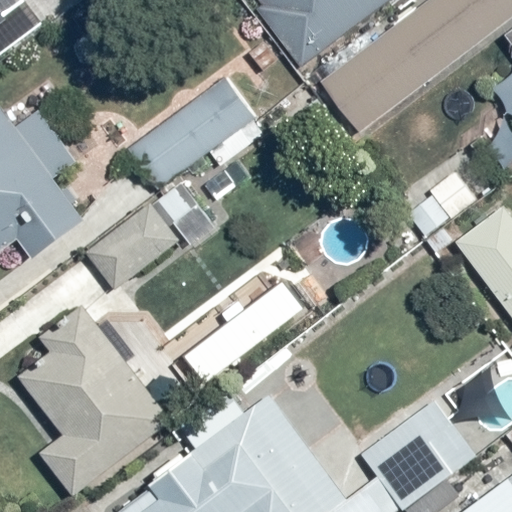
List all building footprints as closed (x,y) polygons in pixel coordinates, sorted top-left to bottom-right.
[(0,0),(0,55),(12,47),(0,28),(0,20),(13,11),(4,0),(0,0)] [(264,0),(259,4),(305,62),(385,0),(264,0)] [(474,43),(440,0),(414,0),(320,72),(363,128),(474,43)] [(511,27),(508,30),(511,35),(511,71),(502,79),(511,93),(511,27)] [(172,180),(213,152),(224,168),(266,139),(256,123),(263,118),(239,84),(148,145),(172,180)] [(84,222),(1,105),(0,104),(0,253),(25,236),(38,254),(84,222)] [(465,146),(399,190),(439,252),(456,241),(444,223),(478,201),(459,173),(476,162),(465,146)] [(181,240),(152,201),(91,248),(120,286),(181,240)] [(511,214),(505,205),(459,240),(511,311),(511,214)] [(173,334),(163,342),(130,300),(103,321),(87,301),(10,362),(66,433),(43,451),(77,493),(203,393),(187,372),(197,364),(173,334)] [(400,511),(404,510),(479,453),(437,397),(363,451),(380,474),(378,476),(347,499),(268,393),(111,510),(112,511),(400,511)] [(511,511),(511,479),(509,475),(459,511),(511,511)]
